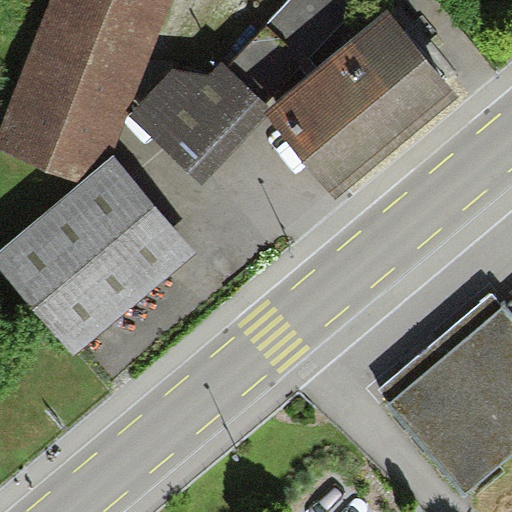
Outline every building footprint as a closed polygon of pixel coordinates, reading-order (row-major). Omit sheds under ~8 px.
[(159,0),(43,0),(0,114),(0,136),(93,172),(159,0)] [(396,0),(369,0),(268,87),(333,163),(451,63),(396,0)] [(183,49),(128,104),(193,167),(264,95),(221,53),(204,70),(183,49)] [(191,253),(113,160),(0,254),(0,266),(72,352),(191,253)] [(511,445),(511,274),(377,384),(461,487),(511,445)]
